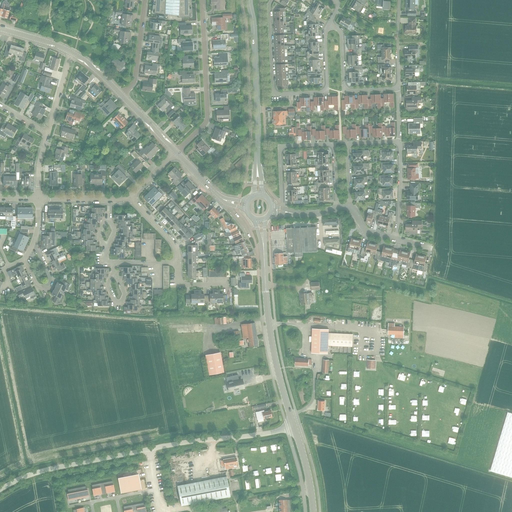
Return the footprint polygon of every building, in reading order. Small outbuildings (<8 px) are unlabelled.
[(135,1),(135,0),(126,0),(125,7),(133,8),(134,1),(135,1)] [(190,14),(191,14),(191,9),(189,9),(189,6),(191,6),(190,0),(153,0),(153,2),(155,2),(155,5),(153,4),(152,9),(154,10),(154,13),(158,14),(158,18),(178,21),(178,17),(190,17),(190,14)] [(217,10),(224,9),(224,0),(210,0),(211,5),(217,5),(217,10)] [(315,4),(314,7),(322,12),(325,7),(320,4),(322,2),(319,0),(313,0),(313,2),(314,3),(315,4)] [(355,0),(352,5),(351,7),(361,13),(365,6),(364,6),(366,3),(368,1),(367,0),(356,0),(356,1),(355,0)] [(383,0),(376,0),(376,6),(383,6),(383,9),(390,9),(390,1),(384,1),(383,0)] [(418,0),(406,0),(406,9),(408,9),(408,11),(408,15),(416,16),(416,11),(414,11),(415,9),(415,4),(418,5),(418,0)] [(9,11),(8,10),(9,5),(7,4),(7,3),(6,4),(5,5),(4,7),(1,17),(7,18),(9,11)] [(306,13),(310,15),(313,17),(314,15),(319,17),(322,12),(314,7),(312,10),(310,9),(309,9),(306,13)] [(275,17),(283,16),(283,11),(284,11),(284,8),(276,8),(276,11),(274,11),(275,17)] [(133,19),(133,15),(123,14),(121,25),(130,26),(131,19),(133,19)] [(212,25),(218,25),(218,30),(225,29),(225,22),(227,22),(227,18),(232,18),(232,14),(222,14),(223,18),(212,18),(212,25)] [(309,30),(318,30),(318,24),(315,24),(314,22),(316,19),(313,17),(310,15),(306,21),(307,26),(309,27),(309,30)] [(350,24),(352,25),(354,26),(356,22),(349,18),(348,20),(343,17),(340,23),(348,28),(350,24)] [(405,34),(416,34),(416,26),(415,26),(416,18),(409,18),(409,26),(405,25),(405,34)] [(165,24),(166,21),(158,20),(157,23),(151,22),(150,29),(158,30),(159,26),(161,26),(161,24),(165,24)] [(180,34),(192,34),(192,26),(186,26),(186,23),(179,23),(179,26),(180,26),(180,34)] [(306,35),(306,39),(314,39),(313,36),(319,36),(318,30),(309,30),(309,33),(307,33),(306,35)] [(130,36),(131,33),(120,31),(119,42),(128,43),(128,36),(130,36)] [(225,40),(228,40),(228,34),(220,35),(221,40),(213,41),(213,49),(225,48),(225,40)] [(152,43),(152,48),(159,48),(160,37),(150,35),(149,42),(152,43)] [(354,35),(354,38),(347,39),(348,44),(358,44),(359,44),(359,38),(360,38),(360,35),(354,35)] [(183,51),(193,50),(193,45),(192,42),(186,42),(186,39),(178,39),(178,43),(182,42),(183,51)] [(310,48),(319,47),(319,42),(314,42),(314,39),(306,39),(306,44),(307,45),(309,45),(310,48)] [(354,49),(355,52),(361,52),(362,52),(361,47),(358,47),(358,44),(348,44),(348,49),(354,49)] [(381,50),(382,53),(391,53),(391,47),(384,47),(384,44),(377,44),(378,50),(381,50)] [(11,53),(15,54),(17,47),(11,45),(10,49),(6,48),(4,56),(8,57),(8,55),(11,55),(11,53)] [(405,50),(405,58),(415,58),(415,50),(418,50),(418,46),(411,46),(411,50),(405,50)] [(17,47),(15,54),(19,55),(18,58),(20,58),(20,60),(24,61),(26,53),(23,52),(23,49),(17,47)] [(307,53),(307,57),(314,57),(314,54),(320,53),(319,47),(310,48),(310,51),(308,51),(307,53)] [(159,48),(152,48),(151,53),(147,52),(146,60),(157,61),(159,48)] [(34,59),(42,61),(44,55),(36,52),(34,59)] [(355,55),(352,55),(348,55),(349,61),(358,60),(358,55),(361,55),(361,52),(355,52),(355,55)] [(223,65),(228,65),(227,53),(219,54),(219,57),(214,57),(214,65),(223,65)] [(391,53),(382,53),(382,57),(378,57),(378,62),(384,62),(384,59),(392,59),(391,53)] [(123,64),(125,61),(117,55),(111,63),(120,70),(124,65),(123,64)] [(191,67),(194,67),(193,59),(188,59),(188,56),(179,57),(179,61),(183,61),(183,68),(190,67),(190,68),(191,68),(191,67)] [(314,57),(307,57),(307,62),(308,63),(310,63),(310,66),(320,65),(320,59),(315,60),(314,57)] [(53,58),(50,69),(45,68),(44,74),(51,76),(52,73),(52,70),(56,71),(60,60),(57,59),(53,58)] [(355,66),(355,69),(362,68),(362,65),(359,65),(358,60),(349,61),(349,66),(355,66)] [(159,68),(159,65),(153,64),(153,67),(146,66),(145,73),(156,75),(157,67),(159,68)] [(380,70),(380,73),(392,73),(392,67),(384,67),(384,64),(378,64),(378,70),(380,70)] [(307,70),(308,75),(315,75),(315,72),(320,71),(320,65),(310,66),(311,69),(309,69),(307,70)] [(406,76),(415,76),(418,76),(419,75),(419,72),(419,65),(411,65),(411,68),(406,68),(406,76)] [(349,72),(349,77),(359,77),(359,72),(363,72),(363,68),(362,68),(355,69),(356,72),(349,72)] [(227,74),(228,74),(228,70),(221,70),(221,74),(214,74),(214,75),(215,82),(227,81),(227,74)] [(182,83),(194,82),(194,76),(187,77),(186,72),(180,72),(180,75),(182,75),(182,83)] [(84,84),(89,79),(88,78),(82,73),(76,80),(81,84),(82,82),(84,84)] [(392,73),(380,73),(382,73),(382,77),(378,77),(378,82),(385,82),(385,79),(392,79),(392,73)] [(315,75),(308,75),(308,79),(309,81),(311,81),(311,84),(316,84),(321,83),(321,77),(315,78),(315,75)] [(50,93),(52,85),(49,84),(51,78),(42,76),(39,84),(43,85),(41,90),(45,91),(50,93)] [(349,77),(350,83),(356,83),(356,86),(364,85),(363,81),(359,81),(359,77),(349,77)] [(156,84),(156,79),(150,78),(149,83),(143,82),(142,90),(152,91),(153,83),(156,84)] [(278,86),(282,86),(282,89),(288,89),(288,84),(289,84),(288,80),(278,81),(278,86)] [(416,90),(420,90),(420,82),(413,82),(413,86),(407,86),(407,94),(416,94),(416,90)] [(3,84),(0,87),(0,95),(3,97),(5,94),(6,94),(8,91),(11,86),(9,84),(7,83),(6,86),(3,84)] [(95,97),(102,90),(96,85),(95,84),(89,92),(95,97)] [(184,101),(195,101),(195,93),(190,94),(190,88),(183,89),(184,101)] [(215,94),(216,102),(223,101),(226,101),(226,94),(228,94),(228,93),(227,90),(221,90),(221,93),(215,94)] [(27,99),(29,100),(30,101),(34,95),(30,93),(28,97),(21,92),(14,104),(22,108),(27,99)] [(381,106),(384,106),(384,102),(390,102),(390,107),(394,107),(394,93),(386,93),(386,94),(384,94),(384,98),(381,98),(381,106)] [(355,108),(358,108),(358,104),(364,103),(364,109),(368,108),(368,106),(368,100),(368,99),(368,94),(360,95),(358,95),(358,99),(355,99),(355,108)] [(381,98),(381,94),(373,94),(371,95),(371,99),(368,99),(368,100),(368,106),(371,106),(371,103),(377,103),(377,108),(381,108),(381,106),(381,98)] [(164,95),(160,99),(162,101),(157,105),(163,111),(165,109),(167,111),(170,108),(174,105),(166,97),(164,95)] [(355,99),(355,95),(347,95),(347,96),(345,96),(345,100),(342,100),(342,110),(346,110),(345,104),(351,104),(351,109),(355,109),(355,108),(355,99)] [(320,111),(324,110),(324,96),(317,96),(317,97),(314,97),(314,101),(311,101),(311,110),(315,110),(314,106),(320,105),(320,111)] [(338,110),(338,100),(338,96),(331,96),(328,96),(328,101),(325,101),(325,109),(329,109),(328,105),(334,105),(334,110),(338,110)] [(300,98),(300,100),(300,102),(297,102),(297,108),(301,108),(300,106),(306,106),(306,111),(310,111),(310,97),(303,97),(303,98),(300,98)] [(422,102),(422,101),(423,101),(423,98),(422,98),(421,97),(412,97),(412,100),(406,100),(406,108),(410,108),(411,109),(418,109),(418,102),(422,102)] [(85,101),(84,100),(76,98),(75,101),(72,100),(69,106),(80,110),(82,103),(84,104),(85,101)] [(110,99),(109,100),(107,102),(105,100),(100,104),(102,106),(101,108),(108,115),(116,107),(112,102),(110,99)] [(44,113),(45,110),(41,108),(43,106),(37,102),(35,106),(37,107),(32,114),(34,115),(39,118),(42,113),(44,113)] [(229,110),(230,110),(230,106),(223,107),(224,110),(216,111),(217,120),(221,120),(221,118),(229,118),(229,110)] [(176,113),(172,110),(167,115),(170,118),(176,113)] [(285,115),(288,115),(287,111),(281,111),(281,110),(278,110),(278,111),(273,111),(274,120),(273,120),(273,123),(274,123),(274,124),(286,124),(285,115)] [(79,121),(81,114),(76,112),(75,115),(68,113),(65,120),(69,121),(68,123),(72,125),(73,119),(79,121)] [(121,128),(128,122),(119,113),(113,119),(121,128)] [(181,131),(187,125),(179,116),(173,122),(175,124),(181,131)] [(409,130),(409,133),(421,133),(420,124),(423,124),(422,118),(414,118),(414,122),(416,122),(416,123),(409,124),(409,130)] [(382,126),(382,132),(385,132),(385,136),(388,136),(388,137),(395,136),(395,122),(391,122),(391,127),(385,128),(385,126),(382,126)] [(12,137),(16,130),(10,127),(11,126),(8,123),(5,127),(2,125),(0,129),(0,133),(3,135),(5,132),(12,137)] [(356,126),(356,134),(359,133),(359,137),(362,137),(362,138),(369,137),(369,133),(369,125),(369,123),(365,123),(365,129),(359,129),(359,126),(356,126)] [(382,137),(382,132),(382,126),(382,123),(378,123),(378,128),(372,128),(372,125),(369,125),(369,133),(372,133),(372,137),(375,137),(382,137)] [(133,142),(140,135),(134,129),(136,127),(134,124),(127,130),(128,130),(126,133),(131,138),(130,139),(133,142)] [(349,138),(352,138),(357,138),(356,134),(356,126),(356,124),(352,124),(352,129),(346,129),(346,126),(343,127),(343,134),(346,134),(347,138),(349,138)] [(319,140),(326,139),(325,125),(321,125),(321,131),(316,131),(315,129),(312,129),(312,136),(315,135),(316,139),(318,139),(319,140)] [(333,139),(340,139),(339,125),(335,125),(335,130),(330,130),(329,128),(326,128),(326,135),(329,135),(330,139),(332,139),(333,139)] [(305,140),(312,140),(311,126),(307,126),(307,131),(302,131),(301,129),(298,130),(298,136),(301,136),(302,140),(305,140)] [(78,133),(79,129),(72,127),(71,130),(63,127),(61,134),(67,136),(66,137),(72,139),(74,131),(78,133)] [(228,133),(229,130),(223,128),(222,130),(216,128),(212,138),(220,141),(222,138),(223,138),(226,132),(228,133)] [(30,146),(34,140),(27,136),(27,135),(25,133),(22,139),(19,137),(15,145),(17,146),(20,141),(30,146)] [(203,156),(210,148),(202,140),(197,145),(199,147),(197,149),(203,156)] [(154,153),(158,149),(152,143),(148,147),(147,145),(142,150),(141,150),(139,152),(144,157),(146,155),(150,159),(155,154),(154,153)] [(418,148),(422,148),(421,143),(413,143),(413,146),(407,146),(407,155),(412,155),(412,154),(418,153),(418,148)] [(67,154),(69,148),(62,146),(61,150),(56,148),(55,152),(56,152),(54,158),(62,161),(64,153),(67,154)] [(317,158),(328,158),(328,155),(328,152),(322,152),(321,149),(314,149),(314,153),(315,153),(315,155),(317,155),(317,158)] [(384,156),(384,159),(393,159),(393,152),(388,152),(388,149),(380,149),(380,155),(384,156)] [(137,159),(139,156),(134,150),(131,153),(137,159)] [(354,153),(354,160),(363,160),(363,157),(369,155),(369,150),(359,150),(359,153),(354,153)] [(286,159),(296,159),(296,154),(299,154),(299,151),(291,151),(292,154),(286,154),(286,159)] [(316,167),(322,167),(322,164),(329,164),(329,160),(328,160),(328,158),(317,158),(318,164),(316,164),(316,167)] [(296,159),(286,159),(286,165),(292,165),(292,168),(299,167),(298,164),(296,164),(296,159)] [(135,173),(143,165),(137,160),(130,167),(131,168),(135,173)] [(384,169),(384,172),(394,172),(393,165),(388,165),(388,162),(381,162),(381,168),(384,169)] [(354,166),(355,173),(364,173),(364,170),(370,168),(369,163),(359,163),(359,166),(354,166)] [(415,167),(418,167),(418,163),(408,164),(408,167),(409,167),(409,168),(408,168),(408,179),(416,179),(416,168),(415,168),(415,167)] [(119,184),(126,177),(121,172),(123,169),(118,164),(115,167),(118,170),(112,177),(119,184)] [(176,185),(182,179),(180,177),(182,174),(175,167),(168,174),(174,179),(172,181),(176,185)] [(322,167),(316,167),(316,171),(318,170),(318,176),(329,176),(329,173),(329,170),(322,170),(322,167)] [(19,169),(19,179),(19,181),(21,181),(21,185),(29,186),(30,177),(26,176),(26,173),(22,173),(22,169),(19,169)] [(287,177),(297,177),(297,172),(299,172),(299,169),(292,169),(292,172),(287,172),(287,177)] [(104,177),(104,171),(101,171),(101,175),(90,175),(90,183),(97,183),(97,184),(101,184),(101,177),(104,177)] [(383,182),(383,185),(392,185),(392,178),(387,178),(387,175),(379,175),(379,181),(383,182)] [(316,185),(323,185),(323,182),(330,182),(329,178),(329,176),(318,176),(318,182),(314,182),(314,185),(316,185)] [(355,179),(355,186),(364,186),(364,183),(368,182),(367,176),(360,176),(360,179),(355,179)] [(297,177),(287,177),(287,183),(293,183),(293,186),(299,185),(299,182),(297,182),(297,177)] [(178,186),(180,189),(183,191),(185,189),(189,193),(195,187),(188,181),(185,184),(183,181),(178,186)] [(418,200),(419,184),(411,183),(410,191),(407,191),(407,199),(418,200)] [(319,194),(330,194),(329,191),(330,191),(330,188),(323,188),(323,185),(316,185),(317,190),(319,190),(319,194)] [(149,192),(156,199),(157,201),(165,193),(161,189),(158,191),(154,187),(149,192)] [(288,195),(298,195),(297,190),(299,190),(299,187),(293,187),(293,190),(287,190),(288,195)] [(384,195),(384,198),(393,198),(393,191),(388,191),(387,188),(377,188),(377,194),(384,195)] [(355,192),(356,199),(365,199),(365,196),(368,195),(368,189),(360,189),(360,192),(355,192)] [(156,199),(149,192),(144,197),(151,204),(156,199)] [(330,194),(319,194),(319,198),(317,198),(317,203),(324,203),(324,200),(330,200),(330,196),(330,194)] [(203,209),(209,203),(203,197),(204,197),(201,195),(199,197),(196,195),(191,200),(194,203),(195,201),(203,209)] [(298,195),(288,195),(288,201),(293,201),(294,204),(302,203),(302,200),(298,200),(298,195)] [(420,208),(421,203),(411,202),(411,205),(407,205),(407,209),(407,216),(415,217),(415,208),(420,208)] [(168,213),(171,210),(169,208),(167,210),(165,207),(159,213),(164,217),(168,213)] [(215,218),(219,214),(213,207),(209,212),(215,218)] [(13,221),(13,222),(12,228),(15,229),(16,223),(16,218),(13,218),(13,208),(7,208),(6,216),(9,216),(9,220),(13,221)] [(50,219),(55,219),(55,209),(48,209),(48,213),(46,213),(45,222),(50,222),(50,219)] [(55,209),(55,219),(61,219),(61,221),(65,221),(65,213),(62,213),(63,209),(55,209)] [(174,216),(171,214),(173,212),(171,210),(168,213),(164,217),(168,222),(174,216)] [(376,217),(377,211),(372,210),(372,213),(368,212),(366,222),(368,223),(369,223),(371,224),(373,216),(376,217)] [(382,212),(377,211),(376,217),(379,218),(377,225),(379,226),(380,225),(382,226),(385,217),(382,216),(382,212)] [(385,217),(382,226),(385,227),(387,228),(389,220),(392,221),(394,213),(389,212),(388,217),(385,217)] [(168,222),(173,227),(178,221),(174,216),(168,222)] [(173,227),(177,231),(183,225),(180,223),(182,221),(180,219),(178,221),(173,227)] [(422,221),(412,221),(412,224),(406,224),(406,232),(411,232),(411,233),(417,234),(417,226),(422,227),(422,221)] [(225,222),(222,224),(224,228),(225,229),(226,232),(226,233),(230,232),(237,229),(235,225),(225,222)] [(177,231),(182,236),(189,228),(187,226),(186,228),(183,225),(177,231)] [(303,251),(317,251),(316,227),(286,228),(287,239),(286,239),(287,252),(295,252),(295,257),(303,256),(303,251)] [(189,228),(182,236),(186,241),(192,235),(194,233),(189,228)] [(29,230),(25,229),(20,229),(20,232),(17,240),(20,241),(26,244),(29,238),(22,235),(22,234),(23,232),(28,232),(29,230)] [(231,236),(233,238),(240,235),(238,229),(230,233),(225,233),(225,236),(231,236)] [(53,236),(53,233),(47,232),(47,236),(43,236),(43,247),(51,247),(52,236),(53,236)] [(240,235),(233,238),(234,241),(230,242),(231,244),(236,244),(243,240),(240,235)] [(349,248),(352,249),(354,249),(356,240),(354,239),(354,238),(351,238),(349,245),(346,245),(345,251),(348,251),(349,248)] [(20,241),(17,240),(14,246),(13,246),(12,247),(10,246),(8,249),(15,252),(17,249),(19,249),(23,251),(26,244),(20,241)] [(356,240),(354,249),(359,250),(358,254),(361,255),(363,249),(360,248),(362,240),(359,240),(356,240)] [(239,250),(246,246),(244,241),(237,245),(239,249),(239,250)] [(370,253),(372,244),(370,243),(370,242),(367,242),(366,249),(363,249),(361,255),(361,258),(364,258),(364,256),(365,256),(366,252),(370,253)] [(372,244),(370,253),(375,254),(374,258),(374,260),(377,261),(377,259),(379,253),(376,252),(378,244),(375,244),(372,244)] [(236,254),(240,253),(242,255),(242,256),(244,256),(244,255),(249,255),(248,252),(249,252),(246,246),(239,250),(238,250),(234,250),(236,254)] [(385,262),(389,248),(387,247),(386,246),(384,246),(382,253),(379,253),(377,259),(380,259),(380,260),(385,262)] [(129,247),(114,247),(115,247),(115,249),(111,249),(111,255),(118,255),(119,255),(119,253),(124,253),(124,250),(129,250),(129,247)] [(50,262),(57,259),(65,255),(63,252),(56,256),(54,252),(57,251),(56,248),(48,251),(50,254),(47,255),(50,262)] [(393,264),(395,257),(392,256),(394,248),(392,248),(391,248),(389,248),(385,262),(393,264)] [(393,264),(396,265),(397,263),(399,264),(400,260),(403,261),(405,252),(403,251),(402,250),(400,250),(398,257),(395,257),(393,264)] [(406,267),(410,268),(410,267),(411,261),(409,260),(410,252),(408,252),(407,252),(405,252),(403,261),(402,264),(407,265),(406,267)] [(288,263),(287,256),(283,257),(283,253),(275,253),(275,264),(288,263)] [(410,267),(413,267),(413,269),(418,270),(421,256),(419,255),(419,254),(416,254),(414,261),(411,261),(410,267)] [(242,268),(251,268),(251,258),(250,258),(249,256),(244,256),(244,259),(242,259),(242,268)] [(421,256),(418,270),(423,271),(426,272),(428,265),(425,264),(427,256),(424,256),(423,256),(421,256)] [(57,259),(50,262),(54,270),(57,269),(58,271),(65,268),(64,264),(61,266),(57,259)] [(19,278),(26,275),(23,268),(22,265),(13,269),(14,272),(16,272),(19,278)] [(245,283),(251,283),(251,276),(245,277),(244,273),(239,273),(239,277),(241,277),(241,283),(239,283),(239,288),(245,288),(245,283)] [(26,275),(19,278),(22,285),(15,288),(17,291),(31,284),(30,282),(29,282),(26,275)] [(56,286),(55,288),(63,292),(65,289),(67,290),(70,284),(63,281),(62,284),(58,282),(56,286)] [(19,296),(24,294),(27,299),(30,298),(31,300),(36,297),(32,288),(27,290),(27,289),(18,293),(19,296)] [(59,304),(60,301),(61,302),(64,296),(62,295),(63,292),(55,288),(54,290),(52,295),(54,296),(54,295),(56,296),(53,301),(59,304)] [(191,296),(188,296),(186,296),(186,303),(191,303),(197,303),(197,290),(194,291),(194,294),(191,295),(191,296)] [(201,290),(197,290),(197,303),(204,303),(207,303),(207,296),(204,296),(204,294),(201,294),(201,290)] [(209,303),(216,303),(216,290),(212,290),(212,294),(210,294),(210,296),(207,296),(207,303),(209,303)] [(219,290),(216,290),(216,303),(222,303),(222,302),(225,302),(225,296),(222,296),(222,294),(219,294),(219,290)] [(301,298),(301,304),(310,304),(309,296),(312,296),(312,293),(300,293),(300,298),(301,298)] [(249,347),(258,346),(254,322),(241,324),(243,338),(248,338),(248,339),(247,339),(247,342),(249,342),(249,347)] [(395,337),(403,338),(404,326),(394,326),(395,323),(389,323),(388,334),(395,334),(395,337)] [(332,346),(352,346),(353,334),(329,334),(329,329),(313,329),(312,353),(328,354),(328,350),(332,350),(332,346)] [(251,359),(259,358),(258,349),(250,350),(251,359)] [(209,375),(224,372),(220,352),(205,355),(209,375)] [(375,368),(375,360),(367,360),(367,368),(375,368)] [(237,375),(225,377),(228,391),(242,388),(241,380),(238,381),(237,375)] [(261,419),(272,417),(271,410),(262,412),(262,411),(259,411),(261,419)] [(490,471),(511,477),(511,413),(507,412),(490,471)] [(224,461),(221,461),(222,466),(225,465),(225,466),(231,465),(231,468),(238,467),(237,464),(236,458),(224,460),(224,461)] [(141,489),(138,474),(118,478),(121,493),(141,489)] [(226,476),(177,485),(181,506),(230,496),(226,476)] [(112,481),(102,483),(104,494),(107,494),(107,493),(114,491),(113,485),(112,481)] [(104,494),(102,483),(92,485),(93,489),(92,489),(94,495),(101,494),(101,495),(104,494)] [(67,494),(69,500),(89,496),(87,490),(86,490),(86,486),(68,489),(68,493),(67,494)] [(290,511),(290,499),(279,500),(279,503),(279,505),(279,508),(279,511),(290,511)] [(265,501),(236,506),(236,511),(266,511),(266,506),(265,501)] [(134,504),(135,511),(145,511),(144,502),(134,504)]
